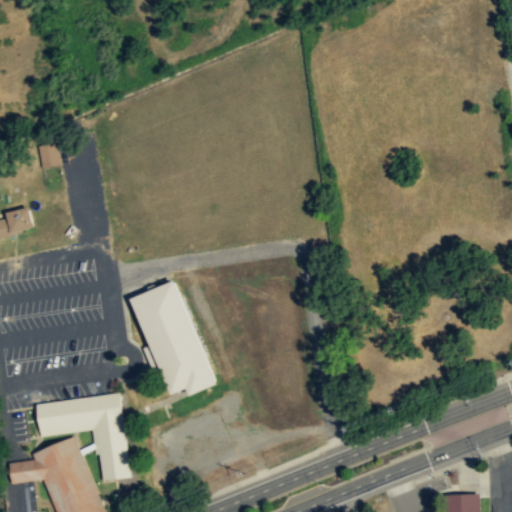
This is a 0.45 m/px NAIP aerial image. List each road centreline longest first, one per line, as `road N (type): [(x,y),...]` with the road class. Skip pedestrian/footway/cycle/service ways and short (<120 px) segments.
road 1 (secondary): [(511,391),(201,511)]
road 2 (secondary): [(289,511),(511,425)]
